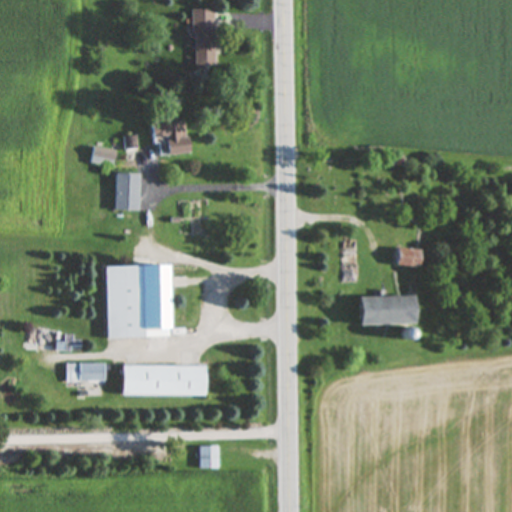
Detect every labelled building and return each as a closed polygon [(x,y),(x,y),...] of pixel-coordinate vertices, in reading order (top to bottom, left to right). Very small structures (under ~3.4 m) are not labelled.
[(190,9),(192,67),(213,67),(212,9),(190,9)] [(183,121),(150,124),(152,156),(186,153),(183,121)] [(114,151),(92,147),(89,163),(111,167),(114,151)] [(137,210),(137,173),(114,173),(114,210),(137,210)] [(166,338),(165,265),(103,266),(104,339),(166,338)] [(356,297),(356,325),(410,325),(410,297),(356,297)] [(37,351),(80,352),(80,341),(70,341),(70,336),(63,336),(63,343),(37,343),(37,351)] [(64,383),(104,383),(104,364),(64,364),(64,383)] [(120,367),(120,397),(203,397),(203,367),(120,367)] [(197,447),(197,469),(217,469),(217,447),(197,447)]
